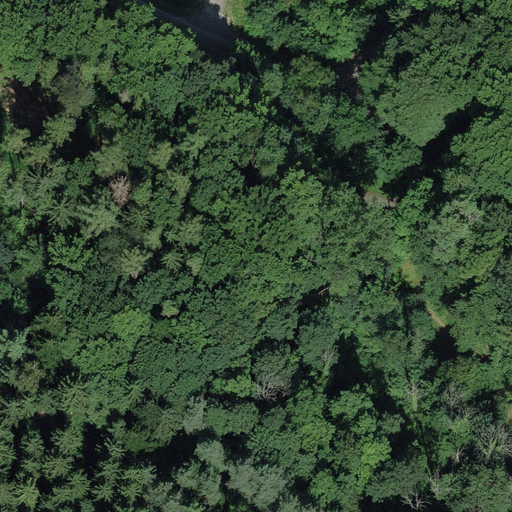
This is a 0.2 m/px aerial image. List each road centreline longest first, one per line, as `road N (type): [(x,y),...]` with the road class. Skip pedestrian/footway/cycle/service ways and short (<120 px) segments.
road 1 (track): [(111,0),(275,67),(349,85),(370,114),(511,228)]
road 2 (track): [(429,162),(407,191),(406,247),(511,348)]
